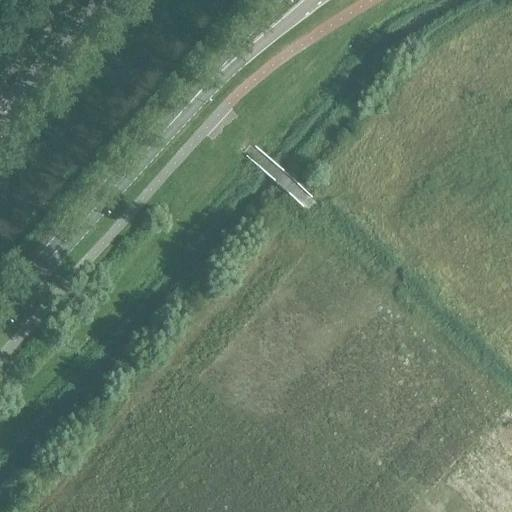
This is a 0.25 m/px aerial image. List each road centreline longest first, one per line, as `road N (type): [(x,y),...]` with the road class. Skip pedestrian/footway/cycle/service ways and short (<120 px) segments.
road 1 (tertiary): [(0,310),(194,95)]
road 2 (tertiary): [(0,122),(110,0)]
road 3 (tertiary): [(194,95),(309,0)]
road 4 (tertiary): [(272,0),(194,95)]
